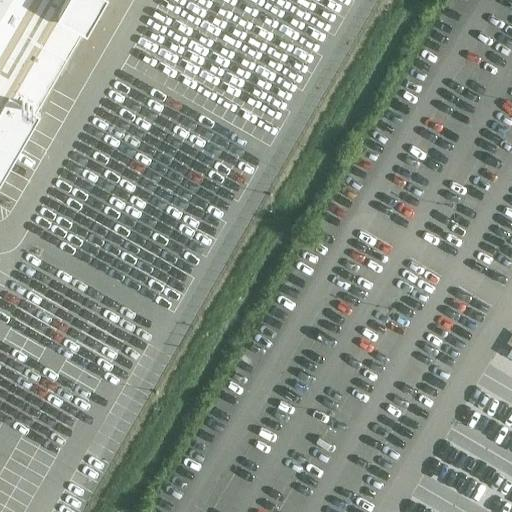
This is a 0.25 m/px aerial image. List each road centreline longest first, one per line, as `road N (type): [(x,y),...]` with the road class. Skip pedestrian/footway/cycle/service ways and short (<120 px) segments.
road 1 (unknown): [(7,511),(122,320)]
road 2 (unknown): [(78,294),(0,426)]
